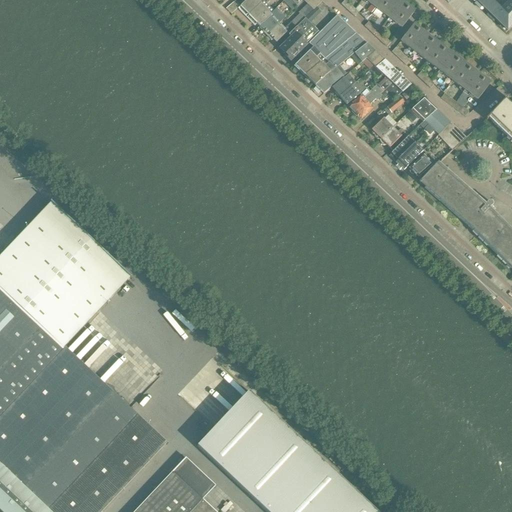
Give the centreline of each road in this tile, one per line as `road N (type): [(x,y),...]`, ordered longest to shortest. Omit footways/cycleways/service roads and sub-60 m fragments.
road 1 (secondary): [(511,313),(181,0)]
road 2 (unknown): [(0,184),(25,187),(73,215),(142,274),(179,394),(183,435)]
